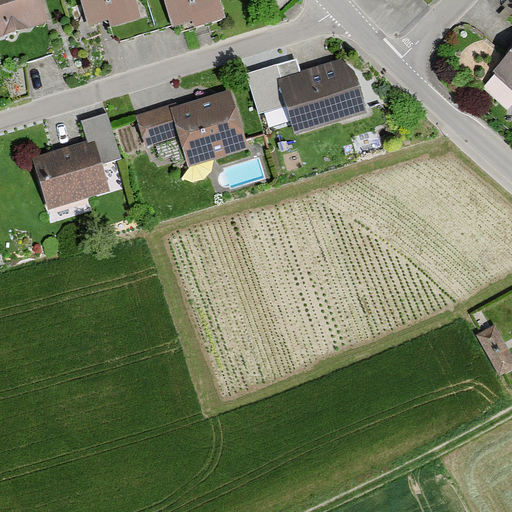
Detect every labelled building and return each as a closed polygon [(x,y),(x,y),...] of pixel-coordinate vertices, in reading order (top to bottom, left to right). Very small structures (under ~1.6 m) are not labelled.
[(39,0),(0,0),(0,34),(46,18),(39,0)] [(138,0),(86,0),(95,25),(142,8),(138,0)] [(216,0),(170,0),(180,32),(223,20),(216,0)] [(511,50),(493,75),(511,89),(511,50)] [(273,77),(289,129),(358,107),(342,55),(273,77)] [(168,137),(175,163),(245,144),(230,89),(136,113),(143,143),(168,137)] [(99,140),(32,157),(46,211),(113,193),(99,140)] [(470,332),(493,373),(511,361),(511,360),(490,321),(470,332)]
